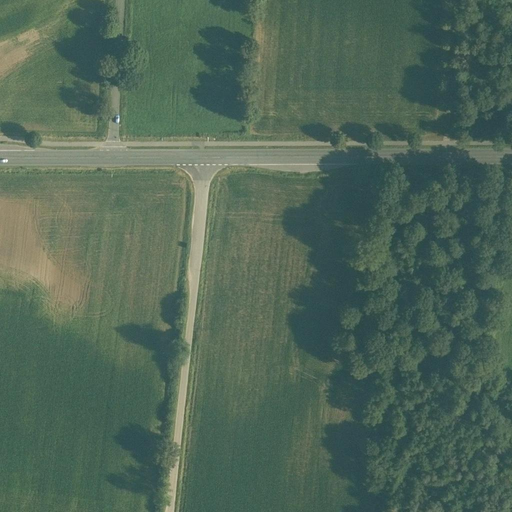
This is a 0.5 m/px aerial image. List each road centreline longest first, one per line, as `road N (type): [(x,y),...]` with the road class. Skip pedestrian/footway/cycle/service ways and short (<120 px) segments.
road 1 (unclassified): [(203,158),(169,511)]
road 2 (primary): [(203,158),(511,156)]
road 3 (tertiary): [(122,0),(114,157)]
